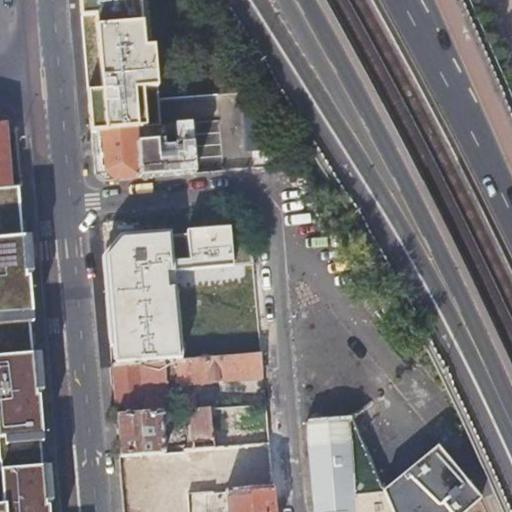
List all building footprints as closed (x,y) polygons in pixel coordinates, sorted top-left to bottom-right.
[(80,0),(81,14),(96,13),(103,89),(88,91),(91,130),(148,126),(159,125),(152,46),(143,46),(138,0),(80,0)] [(194,172),(190,122),(173,124),(174,143),(161,144),(161,138),(149,139),(148,126),(91,130),(95,173),(101,180),(194,172)] [(5,126),(0,126),(0,188),(9,188),(5,131),(5,126)] [(0,188),(0,239),(25,238),(23,216),(21,187),(9,188),(0,188)] [(0,239),(0,320),(31,317),(27,267),(25,238),(0,239)] [(31,328),(31,317),(0,320),(0,359),(35,357),(31,328)] [(111,364),(115,414),(160,410),(183,408),(213,405),(212,391),(188,393),(188,396),(163,398),(142,399),(140,383),(175,380),(175,383),(253,376),(253,374),(262,373),(260,351),(111,364)] [(41,420),(35,357),(0,359),(0,463),(44,460),(43,442),(41,420)] [(186,448),(268,441),(265,401),(213,405),(183,408),(186,448)] [(115,414),(119,453),(163,449),(160,410),(115,414)] [(352,416),(306,420),(314,511),(393,511),(388,500),(352,416)] [(183,448),(186,493),(204,491),(202,469),(218,468),(226,467),(227,489),(272,486),(268,441),(186,448),(183,448)] [(456,468),(437,444),(403,474),(408,481),(388,500),(393,511),(460,511),(479,496),(456,468)] [(46,482),(44,460),(0,463),(0,507),(48,503),(46,482)] [(274,511),(272,486),(227,489),(223,490),(225,511),(274,511)] [(0,507),(0,511),(48,511),(48,503),(0,507)]
